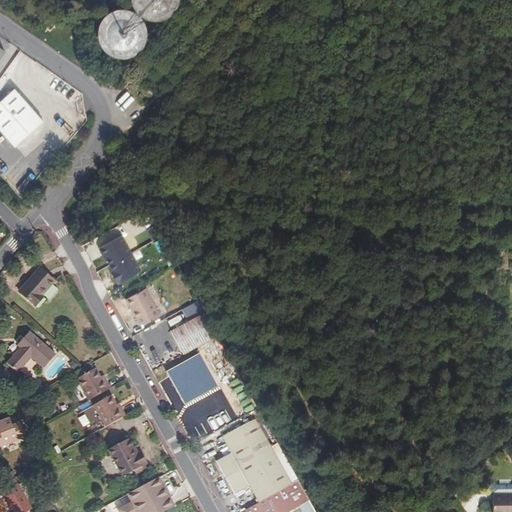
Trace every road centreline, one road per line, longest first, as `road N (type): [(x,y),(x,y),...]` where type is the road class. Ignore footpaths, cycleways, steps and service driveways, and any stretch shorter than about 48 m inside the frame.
road 1 (residential): [(46,205),(212,511)]
road 2 (residential): [(0,22),(97,94),(100,143),(82,164)]
road 3 (track): [(133,77),(154,97),(245,0)]
